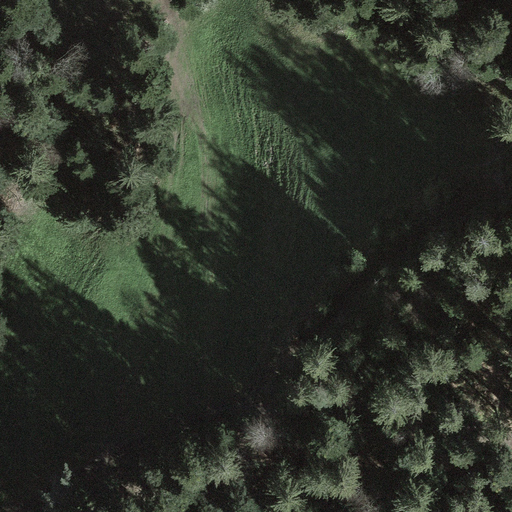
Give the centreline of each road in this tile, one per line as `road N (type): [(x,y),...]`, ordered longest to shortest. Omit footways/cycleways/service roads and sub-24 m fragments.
road 1 (track): [(511,440),(394,411),(239,396),(405,238),(449,208),(511,185)]
road 2 (track): [(239,396),(18,511)]
